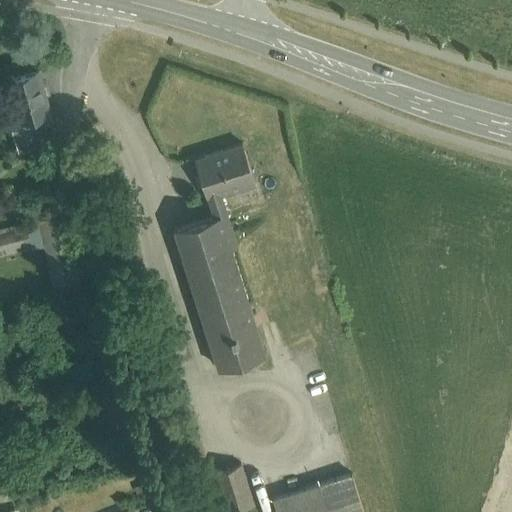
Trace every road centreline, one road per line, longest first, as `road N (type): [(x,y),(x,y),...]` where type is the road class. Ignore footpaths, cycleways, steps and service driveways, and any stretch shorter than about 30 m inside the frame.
road 1 (secondary): [(377,84),(245,36),(107,0)]
road 2 (secondary): [(377,84),(511,126)]
